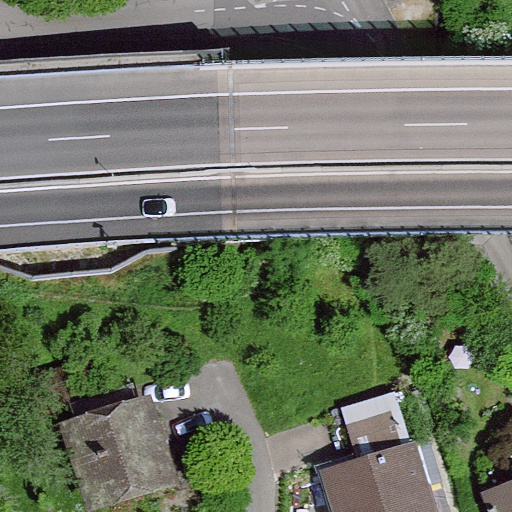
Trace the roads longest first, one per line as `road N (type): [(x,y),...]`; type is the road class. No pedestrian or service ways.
road 1 (motorway): [(511,124),(230,128),(0,143)]
road 2 (residential): [(342,14),(0,35)]
road 3 (residential): [(511,290),(342,14)]
road 4 (motorway): [(234,195),(511,189)]
road 5 (trunk): [(114,200),(234,195)]
